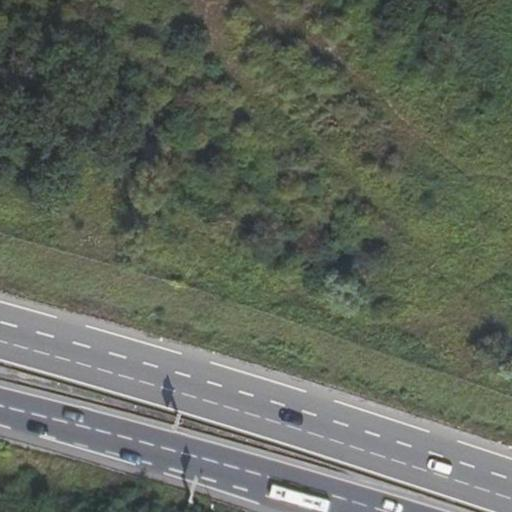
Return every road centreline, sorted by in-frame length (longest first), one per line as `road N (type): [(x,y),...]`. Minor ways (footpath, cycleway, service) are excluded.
road 1 (trunk): [(511,491),(0,336)]
road 2 (trunk): [(0,406),(391,511)]
